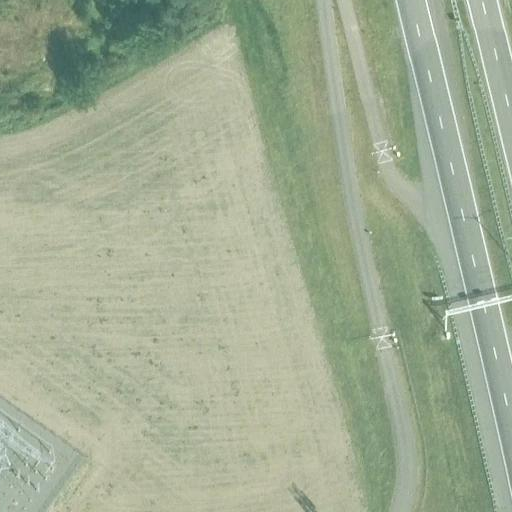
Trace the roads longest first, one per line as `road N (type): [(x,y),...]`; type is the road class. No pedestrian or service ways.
road 1 (trunk): [(410,0),(511,438)]
road 2 (trunk): [(511,128),(481,0)]
